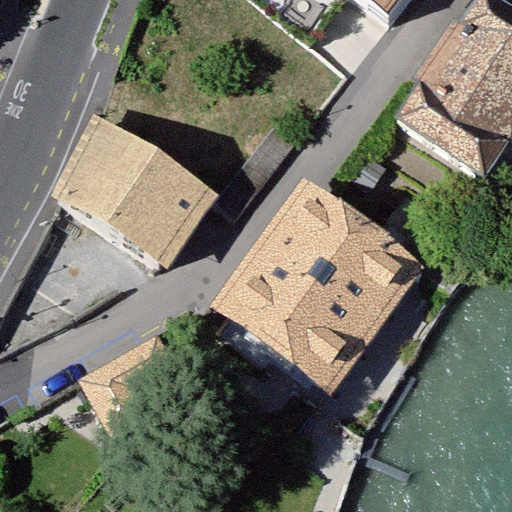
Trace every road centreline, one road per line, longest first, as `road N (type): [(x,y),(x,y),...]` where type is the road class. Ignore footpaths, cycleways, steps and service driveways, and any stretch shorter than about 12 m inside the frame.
road 1 (residential): [(441,0),(330,149),(230,245),(170,293),(0,395)]
road 2 (primary): [(0,176),(76,0)]
